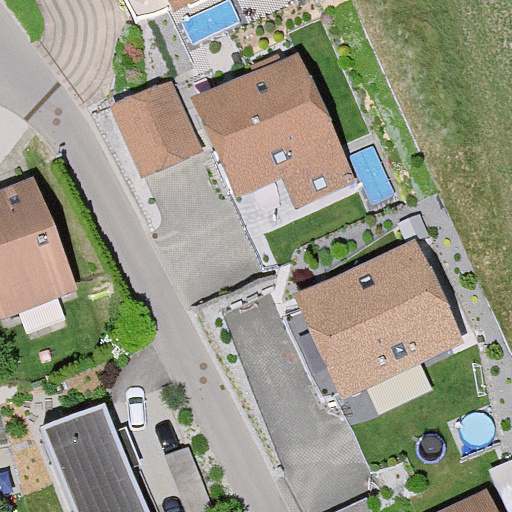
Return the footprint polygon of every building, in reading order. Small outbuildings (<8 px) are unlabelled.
[(152,0),(154,4),(162,0),(169,0),(180,24),(232,0),(152,0)] [(203,117),(242,209),(291,189),(301,213),(355,190),(305,73),(203,117)] [(113,123),(142,185),(193,161),(165,99),(113,123)] [(0,212),(0,301),(11,327),(78,300),(35,198),(0,212)] [(301,313),(347,415),(461,363),(415,261),(301,313)] [(45,450),(75,511),(145,511),(102,422),(45,450)] [(474,511),(505,511),(500,501),(474,511)]
